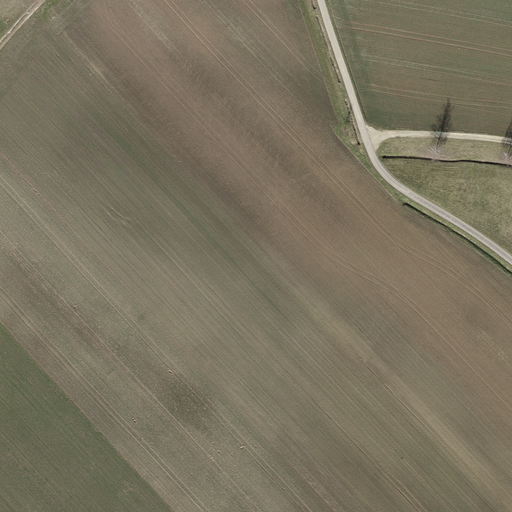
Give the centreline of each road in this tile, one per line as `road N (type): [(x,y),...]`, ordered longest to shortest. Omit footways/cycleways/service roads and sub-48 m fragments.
road 1 (track): [(511,258),(396,184),(378,163),(321,0)]
road 2 (track): [(365,134),(511,141)]
